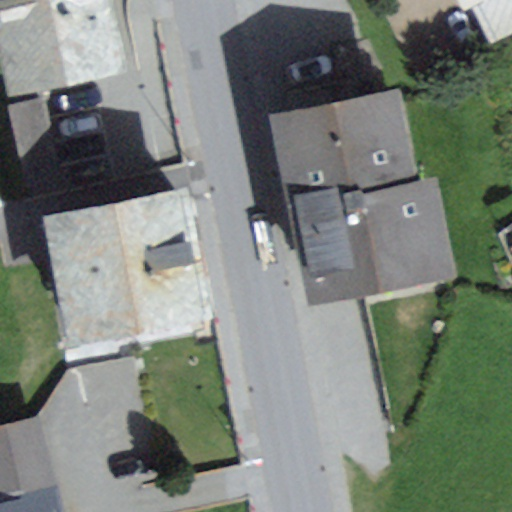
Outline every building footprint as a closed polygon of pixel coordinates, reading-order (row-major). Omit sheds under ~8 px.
[(99,0),(0,0),(0,105),(117,80),(114,65),(99,0)] [(511,0),(459,0),(492,65),(511,55),(511,0)] [(396,104),(262,132),(301,322),(373,307),(450,291),(430,191),(414,195),(396,104)] [(180,197),(32,229),(61,366),(136,351),(209,335),(180,197)] [(0,501),(55,490),(39,421),(0,430),(0,501)]
